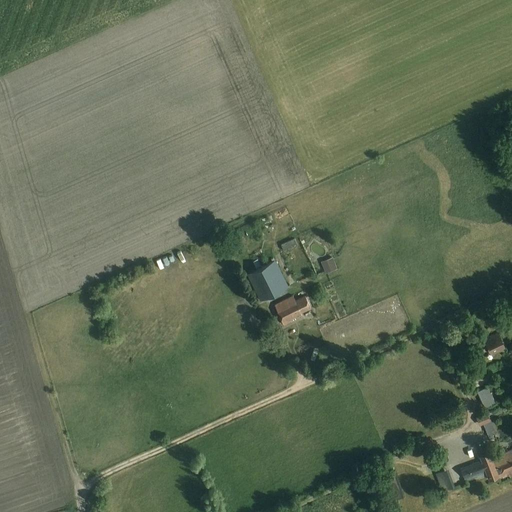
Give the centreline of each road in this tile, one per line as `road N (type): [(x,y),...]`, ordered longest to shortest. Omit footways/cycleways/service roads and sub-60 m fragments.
road 1 (unclassified): [(80,511),(78,498),(104,474),(300,386)]
road 2 (track): [(274,511),(462,431),(470,401)]
road 3 (track): [(300,386),(511,291)]
road 4 (track): [(78,498),(21,286)]
